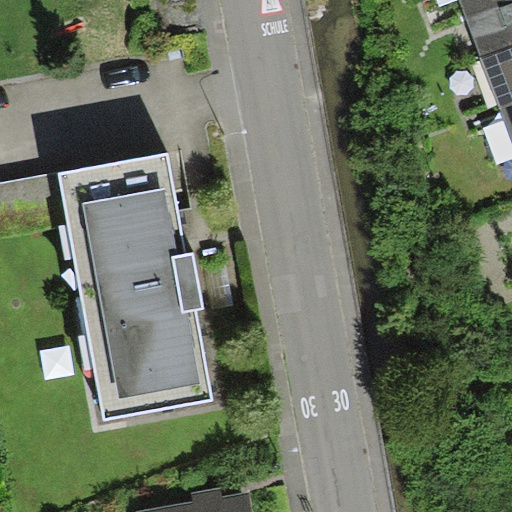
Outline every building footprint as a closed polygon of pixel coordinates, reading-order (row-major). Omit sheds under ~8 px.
[(511,0),(461,0),(482,55),(511,44),(511,0)] [(511,44),(482,55),(511,136),(511,44)] [(166,159),(58,179),(103,426),(211,407),(166,159)] [(0,240),(58,229),(48,181),(0,189),(0,240)] [(229,511),(228,503),(180,511),(229,511)]
